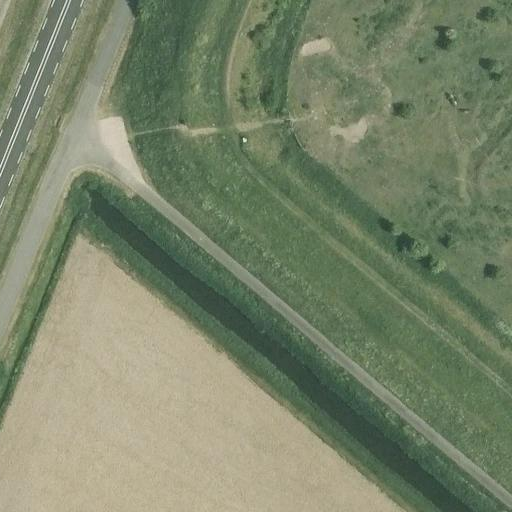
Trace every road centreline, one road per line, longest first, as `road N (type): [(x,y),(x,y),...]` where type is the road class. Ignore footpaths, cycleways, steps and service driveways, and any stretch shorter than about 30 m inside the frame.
road 1 (unclassified): [(511,505),(97,156),(68,145)]
road 2 (track): [(180,132),(232,202),(511,439)]
road 3 (unclassified): [(0,317),(68,145)]
road 4 (primary): [(0,168),(67,0)]
road 5 (unclassified): [(68,145),(127,0)]
